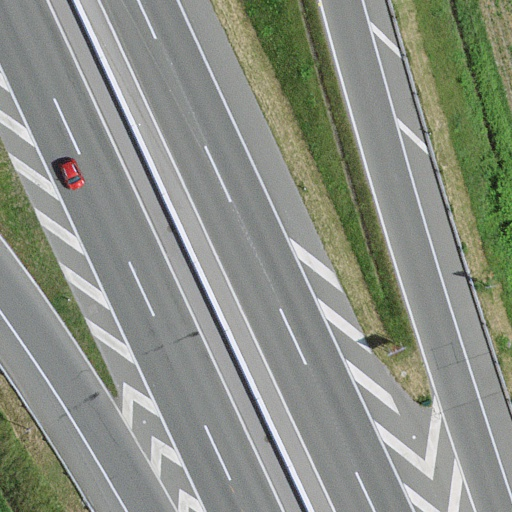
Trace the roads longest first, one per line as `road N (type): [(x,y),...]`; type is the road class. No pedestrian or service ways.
road 1 (motorway): [(10,0),(248,511)]
road 2 (motorway): [(370,511),(137,0)]
road 3 (motorway): [(496,511),(345,0)]
road 4 (motorway): [(0,281),(148,511)]
